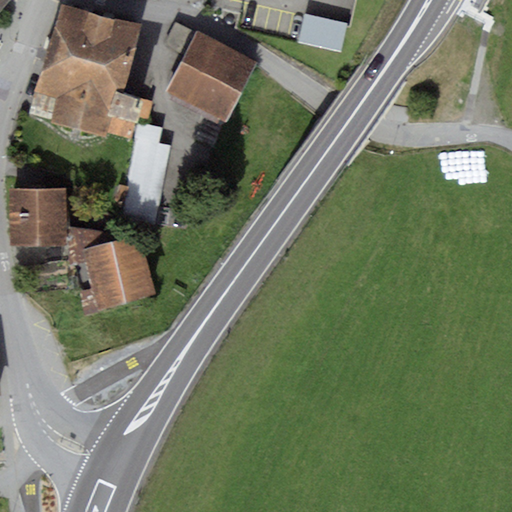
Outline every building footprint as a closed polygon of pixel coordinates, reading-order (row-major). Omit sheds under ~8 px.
[(0,0),(0,15),(13,3),(14,0),(0,0)] [(144,29),(60,7),(34,96),(56,103),(52,126),(107,141),(109,132),(133,138),(142,101),(126,96),(144,29)] [(342,53),(348,24),(305,14),(298,44),(342,53)] [(177,24),(170,44),(185,49),(192,30),(177,24)] [(257,66),(199,33),(167,88),(226,121),(257,66)] [(161,216),(171,143),(163,142),(165,125),(142,122),(130,211),(161,216)] [(70,194),(11,193),(11,243),(70,243),(70,194)] [(139,239),(83,255),(99,312),(155,297),(139,239)]
